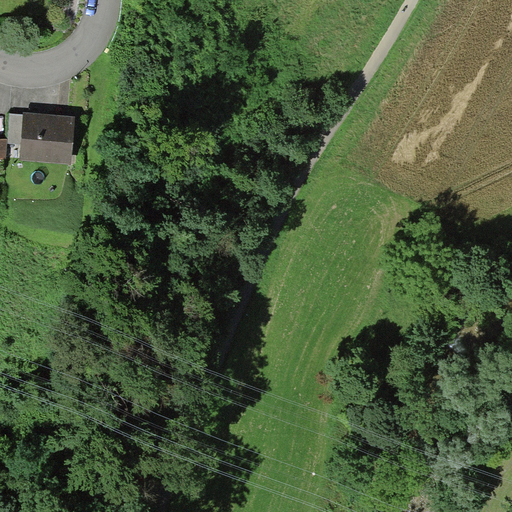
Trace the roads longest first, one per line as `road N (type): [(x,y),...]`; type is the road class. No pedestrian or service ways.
road 1 (track): [(409,0),(278,213),(156,511)]
road 2 (residential): [(0,71),(27,75),(60,48),(79,0)]
